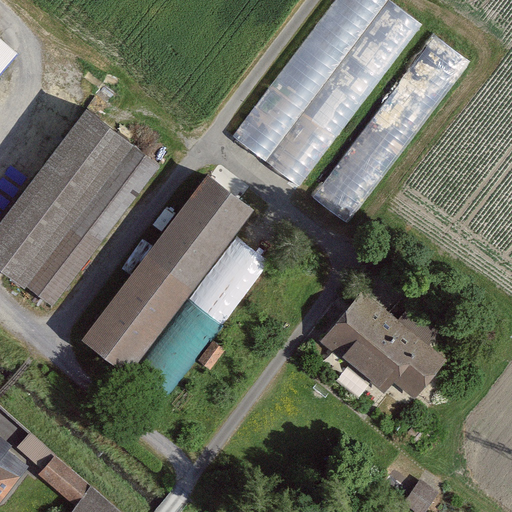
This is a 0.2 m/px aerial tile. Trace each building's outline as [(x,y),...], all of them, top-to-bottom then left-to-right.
[(384,0),(342,0),(237,135),(297,182),(419,26),(384,0)] [(438,32),(314,196),(355,227),(479,63),(438,32)] [(92,110),(0,227),(0,262),(23,280),(131,141),(92,110)] [(207,178),(87,339),(127,369),(247,207),(207,178)] [(238,232),(192,294),(226,319),(272,257),(238,232)] [(158,349),(184,368),(222,318),(196,299),(158,349)] [(440,362),(361,299),(327,341),(407,404),(440,362)] [(0,429),(0,498),(35,461),(0,429)] [(511,511),(511,461),(483,439),(458,471),(511,511)]
